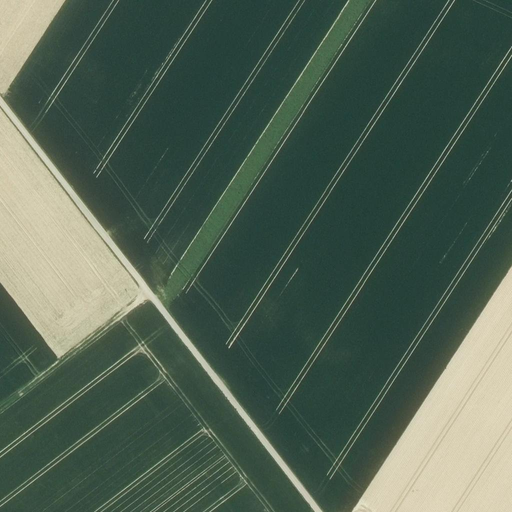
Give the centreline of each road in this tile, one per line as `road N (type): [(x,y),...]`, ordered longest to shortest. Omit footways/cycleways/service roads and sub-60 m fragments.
road 1 (track): [(320,511),(0,98)]
road 2 (track): [(0,417),(156,299)]
